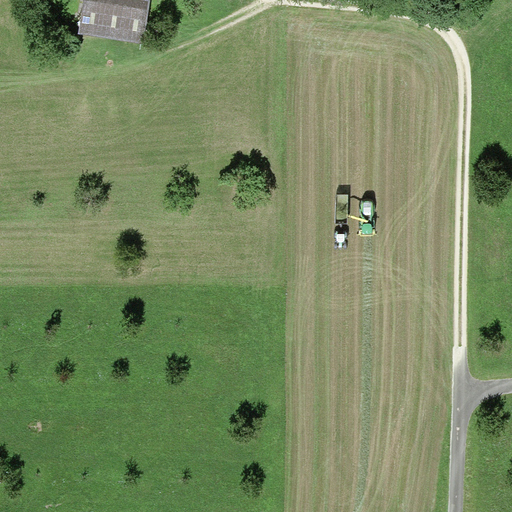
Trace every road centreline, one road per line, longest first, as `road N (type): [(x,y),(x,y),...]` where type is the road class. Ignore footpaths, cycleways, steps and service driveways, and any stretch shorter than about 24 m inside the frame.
road 1 (track): [(280,0),(397,9),(434,24),(453,46),(461,79),(457,391)]
road 2 (track): [(457,391),(454,511)]
